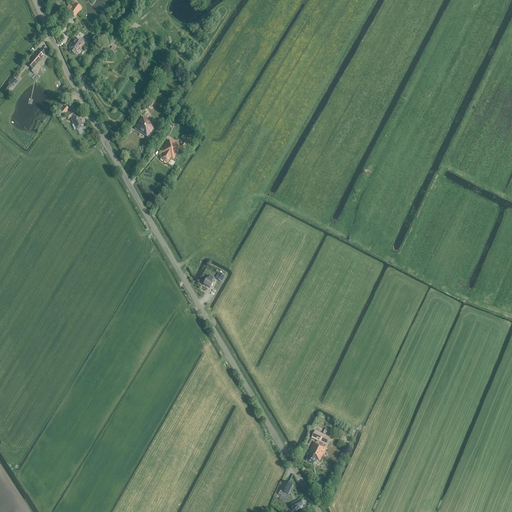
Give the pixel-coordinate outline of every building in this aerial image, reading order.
[(75,18),(81,8),(75,4),(68,13),(75,18)] [(75,38),(68,47),(71,49),(69,51),(74,55),(76,52),(78,54),(84,44),(75,38)] [(45,53),(41,49),(39,53),(38,52),(27,65),(32,69),(35,66),(36,66),(31,72),(34,74),(47,59),(43,56),(45,53)] [(159,90),(156,87),(150,96),(154,98),(159,90)] [(151,107),(154,101),(148,97),(144,102),(151,107)] [(63,115),(68,109),(64,106),(59,112),(63,115)] [(77,117),(76,115),(74,110),(65,115),(68,119),(71,118),(72,119),(71,120),(73,124),(74,124),(77,130),(81,128),(81,127),(83,126),(78,117),(77,117)] [(147,137),(154,126),(151,124),(151,123),(142,117),(134,129),(147,137)] [(184,149),(192,136),(188,134),(180,147),(172,142),(171,142),(168,140),(160,152),(163,154),(159,160),(167,164),(170,158),(173,160),(181,148),(184,149)] [(215,280),(208,276),(206,279),(203,285),(210,288),(213,283),(215,280)] [(309,451),(321,457),(326,448),(324,447),(325,445),(329,438),(315,431),(311,438),(317,441),(316,443),(314,442),(309,451)] [(319,461),(321,457),(309,451),(306,459),(307,459),(306,461),(313,465),(316,460),(319,461)] [(284,482),(278,494),(285,498),(286,494),(288,495),(292,486),(290,485),(284,482)]
